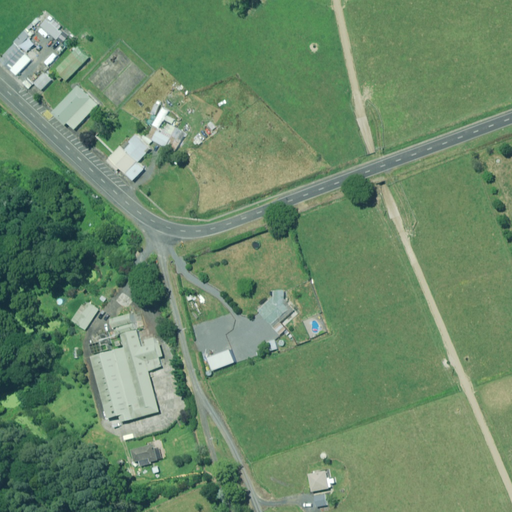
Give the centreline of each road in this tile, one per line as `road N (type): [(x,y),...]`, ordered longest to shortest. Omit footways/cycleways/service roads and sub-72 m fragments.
road 1 (unclassified): [(0,84),(133,209),(152,222),(199,232),(511,118)]
road 2 (unknown): [(238,511),(189,366),(164,225)]
